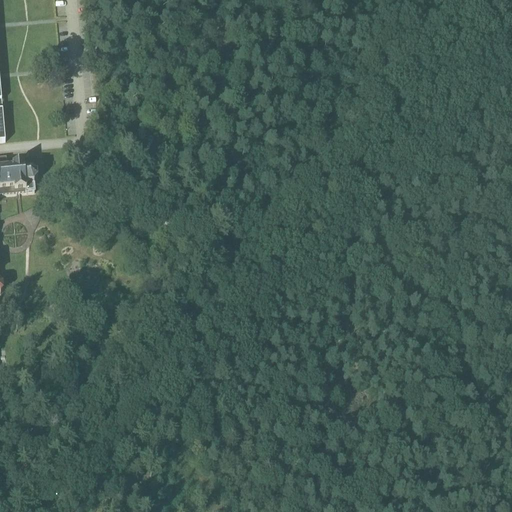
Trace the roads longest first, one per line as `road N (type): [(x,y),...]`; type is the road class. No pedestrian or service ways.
road 1 (tertiary): [(45,511),(441,0)]
road 2 (track): [(253,511),(152,393)]
